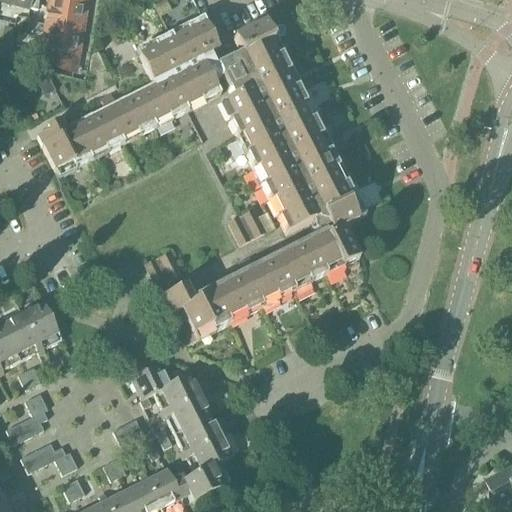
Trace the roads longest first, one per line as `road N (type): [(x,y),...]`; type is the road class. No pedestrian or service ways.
road 1 (residential): [(311,511),(260,403),(406,332),(439,197),(352,16),(355,0)]
road 2 (tertiary): [(428,426),(511,112)]
road 3 (residential): [(0,259),(46,230),(15,164),(0,172)]
